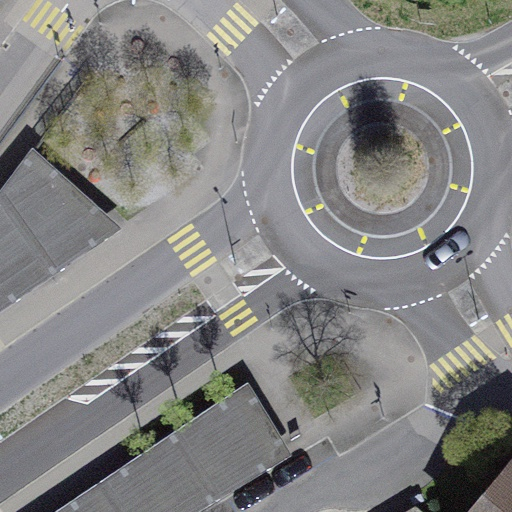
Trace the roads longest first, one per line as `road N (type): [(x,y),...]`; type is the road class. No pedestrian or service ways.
road 1 (primary): [(0,472),(311,257)]
road 2 (primary): [(272,199),(0,385)]
road 3 (residential): [(478,381),(448,413),(278,511)]
road 4 (residential): [(201,0),(295,93)]
road 5 (residential): [(406,280),(478,381)]
